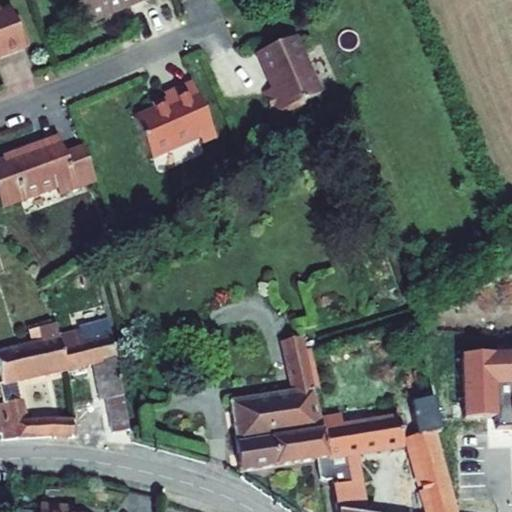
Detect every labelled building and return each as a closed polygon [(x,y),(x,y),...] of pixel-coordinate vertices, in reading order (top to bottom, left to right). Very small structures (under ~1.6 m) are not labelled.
[(0,0),(0,54),(32,42),(17,2),(7,6),(4,0),(0,0)] [(130,0),(131,2),(135,0),(88,0),(98,21),(120,12),(116,5),(128,0),(130,0)] [(299,33),(263,49),(277,82),(266,86),(280,111),(328,89),(299,33)] [(169,97),(139,110),(157,149),(203,128),(206,135),(219,129),(194,72),(164,85),(169,97)] [(63,187),(99,173),(87,140),(68,147),(62,130),(21,146),(22,148),(0,156),(0,186),(5,200),(60,180),(63,187)] [(87,324),(64,330),(71,363),(99,356),(108,393),(113,391),(121,425),(141,420),(119,328),(90,335),(87,324)] [(305,329),(287,333),(296,385),(234,395),(244,465),(322,454),(333,452),(327,416),(324,400),(312,342),(309,343),(305,329)] [(27,339),(0,346),(0,348),(9,378),(26,372),(71,363),(64,330),(27,339)] [(325,339),(312,342),(324,400),(344,398),(341,376),(325,378),(320,351),(327,349),(325,339)] [(511,356),(460,359),(463,418),(495,416),(496,427),(511,426),(511,356)] [(454,383),(440,387),(449,424),(463,421),(454,383)] [(396,405),(327,416),(333,452),(322,454),(324,471),(333,478),(336,477),(341,511),(460,511),(442,427),(449,425),(449,424),(440,387),(440,385),(421,390),(424,401),(415,402),(417,414),(424,440),(427,456),(421,457),(434,511),(369,511),(360,511),(356,482),(363,482),(361,465),(355,466),(354,450),(409,442),(404,416),(399,417),(396,405)] [(0,401),(0,402),(0,403),(9,430),(10,434),(40,426),(80,427),(78,411),(36,415),(30,394),(0,401)] [(0,403),(0,402),(0,432),(9,430),(0,403)] [(417,414),(404,416),(409,442),(424,440),(417,414)] [(491,439),(458,440),(459,490),(492,489),(491,439)] [(46,501),(45,511),(92,511),(76,509),(76,504),(46,501)]
